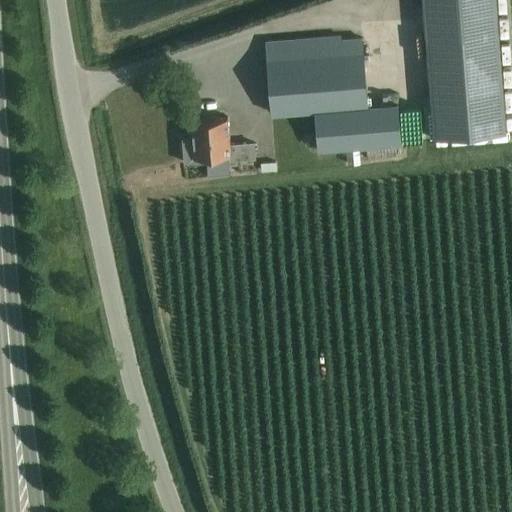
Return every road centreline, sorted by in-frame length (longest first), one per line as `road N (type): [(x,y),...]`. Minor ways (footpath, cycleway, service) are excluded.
road 1 (unclassified): [(177,511),(112,295),(56,0)]
road 2 (secondary): [(26,511),(0,196)]
